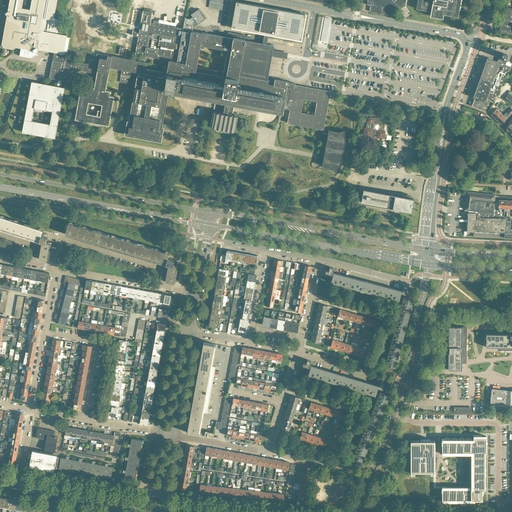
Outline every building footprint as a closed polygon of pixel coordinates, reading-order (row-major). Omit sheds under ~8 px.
[(10,0),(8,11),(5,13),(7,16),(2,44),(4,47),(12,48),(14,46),(21,48),(20,55),(19,55),(19,56),(31,58),(36,54),(37,56),(37,55),(35,52),(38,51),(37,49),(38,48),(59,52),(64,53),(64,54),(66,55),(69,38),(66,37),(67,36),(57,34),(60,21),(54,20),(54,18),(55,11),(55,10),(56,9),(55,9),(57,1),(56,0),(10,0)] [(209,0),(208,8),(228,11),(229,5),(223,4),(223,0),(209,0)] [(323,0),(323,2),(336,5),(336,0),(367,0),(367,4),(371,5),(371,9),(377,10),(378,6),(388,8),(391,11),(402,4),(405,4),(405,7),(406,7),(406,0),(417,0),(416,9),(431,11),(430,16),(442,18),(443,14),(458,16),(460,0),(323,0)] [(64,54),(64,53),(59,52),(57,61),(53,61),(48,84),(32,81),(22,132),(55,138),(65,87),(60,87),(61,81),(68,82),(70,71),(73,69),(88,72),(97,74),(94,88),(91,87),(90,92),(80,90),(75,119),(109,126),(114,97),(109,96),(110,91),(106,90),(110,67),(122,69),(121,74),(130,76),(130,78),(121,77),(120,82),(129,84),(135,85),(129,121),(127,120),(124,135),(161,142),(164,127),(162,127),(163,124),(168,93),(168,91),(215,100),(213,109),(224,111),(223,114),(222,114),(223,112),(220,112),(220,113),(215,112),(214,113),(213,112),(210,126),(212,126),(212,127),(216,128),(216,129),(215,129),(230,132),(229,132),(229,130),(233,131),(234,131),(234,130),(235,131),(238,117),(236,117),(236,116),(228,115),(228,112),(233,113),(234,103),(283,112),(283,108),(290,109),(287,123),(315,128),(314,129),(315,130),(316,130),(317,129),(321,136),(328,137),(328,134),(323,133),(320,129),(323,130),(330,91),(295,85),(295,84),(295,83),(288,82),(288,81),(275,79),(274,81),(268,80),(272,55),(273,55),(274,55),(275,54),(275,53),(275,52),(274,51),(273,51),(274,45),(267,44),(269,34),(301,40),(306,14),(302,14),(300,13),(237,2),(232,27),(264,33),(263,43),(250,41),(251,36),(250,36),(250,37),(246,36),(246,35),(234,33),(234,35),(225,33),(224,37),(202,33),(192,31),(193,24),(196,22),(198,25),(205,20),(198,9),(191,14),(193,17),(190,19),(185,18),(183,29),(175,27),(175,30),(158,27),(159,21),(154,20),(154,23),(150,23),(152,12),(143,10),(143,12),(141,11),(141,10),(134,9),(131,24),(140,26),(139,33),(135,32),(135,31),(133,31),(132,35),(139,36),(135,54),(169,60),(167,66),(163,66),(162,70),(147,67),(148,62),(106,55),(106,56),(97,54),(95,65),(65,60),(66,55),(64,54)] [(503,32),(511,33),(511,7),(507,7),(503,32)] [(325,17),(321,41),(327,42),(331,18),(325,17)] [(474,98),(471,106),(488,112),(502,85),(510,66),(503,64),(504,60),(505,60),(507,54),(502,53),(501,56),(499,56),(497,62),(487,58),(482,74),(480,73),(479,77),(480,77),(473,97),(474,98)] [(490,115),(501,125),(510,116),(511,113),(511,109),(510,108),(503,116),(496,109),(490,115)] [(363,134),(365,135),(370,136),(370,137),(373,141),(377,138),(377,137),(383,138),(384,137),(385,132),(384,130),(386,119),(375,117),(373,118),(373,117),(370,117),(368,118),(368,121),(368,122),(367,123),(366,127),(364,128),(363,134)] [(323,165),(322,166),(324,166),(323,167),(329,168),(334,172),(336,170),(337,169),(337,168),(338,166),(339,165),(339,164),(340,162),(341,161),(341,160),(342,159),(342,158),(342,156),(343,155),(343,154),(343,153),(344,151),(344,150),(344,148),(344,147),(345,146),(345,144),(345,143),(345,142),(345,140),(345,139),(345,138),(345,136),(345,135),(345,133),(344,131),(337,132),(329,131),(328,134),(328,137),(322,165),(323,165)] [(204,177),(212,179),(215,165),(207,163),(204,177)] [(414,198),(410,198),(411,195),(375,191),(364,189),(361,203),(411,212),(413,202),(414,198)] [(504,217),(505,208),(498,208),(499,200),(494,200),(495,195),(494,194),(493,194),(487,194),(486,194),(467,191),(466,191),(464,210),(465,210),(465,213),(464,213),(463,222),(468,222),(468,225),(467,225),(468,225),(468,228),(467,228),(468,228),(467,231),(475,232),(474,236),(473,236),(511,237),(511,229),(510,229),(510,217),(504,217)] [(42,233),(43,230),(0,216),(0,228),(7,230),(14,232),(14,233),(21,235),(21,234),(28,237),(35,239),(39,240),(39,241),(42,242),(39,259),(47,261),(47,260),(50,244),(46,243),(48,235),(48,234),(47,234),(44,233),(42,233)] [(177,267),(176,266),(173,266),(174,260),(167,258),(168,255),(169,253),(68,223),(68,225),(66,224),(64,229),(66,229),(65,233),(69,234),(69,235),(76,237),(76,236),(83,238),(83,239),(90,241),(90,240),(98,243),(97,243),(104,245),(105,245),(112,247),(112,248),(119,250),(119,249),(126,251),(126,252),(133,254),(133,253),(141,256),(148,258),(155,260),(155,261),(162,263),(162,262),(166,263),(165,265),(168,265),(165,282),(173,283),(177,267)] [(225,261),(225,262),(228,263),(228,261),(231,261),(233,251),(227,250),(226,255),(221,254),(220,260),(225,261)] [(251,255),(245,254),(244,261),(243,264),(250,265),(250,262),(251,255)] [(400,297),(403,297),(405,297),(406,294),(407,288),(404,287),(402,291),(337,273),(338,271),(333,270),(333,268),(330,267),(329,267),(328,271),(326,270),(325,272),(328,273),(331,274),(330,278),(332,279),(331,282),(331,281),(331,282),(399,300),(400,297)] [(219,268),(217,275),(225,276),(227,276),(228,277),(229,270),(224,269),(219,268)] [(43,272),(41,282),(48,283),(49,273),(43,272)] [(247,273),(246,280),(255,281),(256,275),(247,273)] [(246,280),(245,286),(254,288),(255,281),(246,280)] [(70,283),(67,282),(64,281),(64,282),(65,283),(64,288),(74,290),(76,284),(75,284),(74,284),(72,283),(70,283)] [(216,281),(215,287),(225,289),(226,285),(225,285),(225,283),(216,281)] [(245,286),(243,292),(253,294),(254,288),(245,286)] [(215,287),(214,293),(224,295),(225,289),(215,287)] [(73,296),(74,290),(64,288),(63,292),(61,292),(61,293),(73,296)] [(151,301),(152,292),(146,291),(145,299),(144,302),(149,303),(149,301),(151,301)] [(71,302),(73,296),(61,293),(61,294),(62,294),(61,299),(71,302)] [(158,293),(156,305),(159,305),(160,302),(163,303),(165,294),(158,293)] [(214,293),(213,300),(223,302),(224,295),(214,293)] [(169,305),(171,295),(165,294),(163,303),(163,305),(167,305),(169,305)] [(399,314),(408,316),(410,312),(410,311),(410,310),(411,310),(412,307),(411,306),(411,305),(412,304),(413,300),(413,299),(405,297),(403,297),(402,302),(400,309),(399,314)] [(70,308),(71,302),(61,299),(60,304),(58,303),(58,304),(70,308)] [(213,300),(212,306),(222,308),(223,302),(213,300)] [(68,313),(70,308),(58,304),(58,306),(59,306),(58,311),(68,313)] [(241,305),(240,311),(249,313),(250,307),(241,305)] [(267,326),(267,325),(269,326),(271,316),(272,310),(265,309),(262,324),(263,325),(267,326)] [(272,310),(271,316),(269,326),(270,326),(274,327),(276,327),(278,316),(279,311),(272,310)] [(55,316),(67,319),(68,313),(58,311),(57,315),(55,315),(55,316)] [(279,311),(278,316),(276,327),(277,327),(277,328),(281,328),(283,328),(286,312),(279,311)] [(211,312),(209,319),(220,320),(220,318),(228,320),(228,316),(221,314),(211,312)] [(286,312),(283,328),(284,328),(283,329),(288,330),(288,329),(290,329),(292,316),(293,313),(286,312)] [(293,313),(292,316),(290,329),(290,330),(295,331),(295,330),(297,331),(301,315),(300,315),(293,313)] [(77,328),(84,329),(86,315),(84,314),(83,318),(82,318),(82,321),(79,321),(77,328)] [(408,316),(399,314),(397,319),(396,326),(394,331),(404,333),(405,329),(405,328),(406,327),(407,324),(406,323),(407,322),(407,321),(408,316)] [(55,322),(65,325),(67,319),(55,316),(55,317),(56,317),(55,322)] [(213,326),(218,327),(220,320),(209,319),(208,325),(213,326)] [(103,325),(102,332),(108,333),(109,326),(110,320),(107,320),(107,323),(106,323),(106,326),(103,325)] [(154,329),(155,329),(165,331),(166,324),(155,322),(154,329)] [(246,332),(247,325),(238,324),(237,331),(242,331),(246,332)] [(466,361),(466,327),(449,327),(448,370),(462,370),(462,361),(466,361)] [(404,333),(394,331),(393,336),(391,343),(390,348),(399,351),(401,346),(401,345),(401,344),(402,344),(403,341),(402,340),(402,339),(402,338),(404,333)] [(486,336),(486,347),(499,347),(500,347),(500,350),(511,349),(511,334),(486,334),(486,336)] [(153,341),(162,343),(164,337),(155,335),(153,335),(152,339),(153,339),(153,341)] [(332,339),(330,346),(330,347),(336,349),(338,341),(332,339)] [(161,349),(162,343),(153,341),(152,344),(152,348),(161,349)] [(342,351),(345,343),(338,341),(336,349),(342,351)] [(187,432),(198,434),(199,429),(200,429),(203,412),(207,413),(215,367),(212,366),(215,350),(213,349),(214,344),(203,342),(187,432)] [(351,345),(348,352),(354,354),(357,347),(358,344),(352,342),(351,345)] [(348,352),(351,345),(345,343),(342,351),(348,352)] [(363,349),(361,356),(367,358),(369,348),(363,346),(363,349)] [(160,356),(161,349),(152,348),(150,347),(150,350),(148,350),(148,351),(144,350),(143,352),(160,356)] [(361,356),(363,349),(357,347),(354,354),(361,356)] [(398,355),(399,351),(390,348),(388,353),(387,360),(385,365),(395,368),(396,363),(396,362),(397,361),(398,357),(397,357),(398,356),(398,355)] [(149,360),(159,362),(160,356),(143,352),(142,352),(141,355),(146,356),(150,357),(149,360)] [(140,363),(139,365),(146,366),(148,366),(158,368),(159,362),(149,360),(147,360),(147,364),(143,363),(140,363)] [(375,395),(376,391),(378,385),(315,367),(315,364),(310,362),(311,361),(310,361),(307,360),(306,363),(305,366),(309,367),(307,371),(309,371),(308,374),(308,375),(375,395)] [(48,362),(47,368),(56,370),(59,370),(60,364),(48,362)] [(146,379),(156,381),(157,374),(149,373),(147,373),(146,379)] [(147,385),(154,387),(156,381),(146,379),(145,382),(147,382),(147,385)] [(381,382),(379,386),(378,385),(376,391),(380,392),(375,403),(373,408),(382,412),(384,407),(385,405),(386,406),(387,403),(386,402),(387,401),(387,400),(389,396),(381,392),(384,383),(381,382)] [(153,393),(154,387),(147,385),(147,386),(144,385),(143,385),(142,389),(135,388),(134,390),(141,391),(144,391),(153,393)] [(503,390),(492,389),(491,404),(509,406),(509,404),(511,405),(511,406),(511,405),(511,393),(510,393),(503,393),(503,391),(503,390)] [(299,397),(292,395),(290,401),(297,403),(299,397)] [(151,406),(152,399),(142,397),(141,397),(140,401),(135,400),(132,400),(132,402),(134,403),(151,406)] [(290,401),(288,407),(295,409),(297,403),(290,401)] [(311,402),(308,412),(314,414),(315,410),(317,404),(311,402)] [(140,410),(150,412),(151,406),(134,403),(134,405),(138,405),(138,406),(140,407),(140,410)] [(286,413),(293,415),(295,409),(288,407),(286,413)] [(380,417),(382,412),(373,408),(371,413),(369,419),(367,424),(376,428),(377,424),(378,423),(378,422),(379,422),(380,419),(380,418),(380,417)] [(149,418),(150,412),(140,410),(138,416),(149,418)] [(117,416),(118,412),(109,411),(108,417),(118,419),(119,416),(117,416)] [(286,413),(284,419),(292,422),(293,415),(286,413)] [(148,425),(149,418),(138,416),(137,423),(148,425)] [(284,419),(282,425),(290,428),(292,422),(284,419)] [(365,429),(362,436),(360,441),(369,444),(371,440),(371,439),(372,438),(374,435),(373,435),(374,433),(376,428),(367,424),(365,429)] [(288,434),(290,428),(282,425),(280,431),(288,434)] [(36,438),(44,439),(46,440),(44,450),(55,452),(58,437),(57,437),(54,436),(55,431),(38,428),(36,438)] [(114,446),(115,438),(116,432),(115,432),(114,435),(109,434),(107,445),(111,446),(114,446)] [(302,432),(300,437),(299,439),(305,441),(308,433),(302,432)] [(312,443),(314,435),(308,433),(305,441),(312,443)] [(314,435),(312,443),(318,445),(320,437),(314,435)] [(446,439),(442,439),(442,440),(442,452),(471,453),(471,487),(446,487),(442,488),(442,489),(442,491),(442,492),(442,500),(482,500),(482,495),(482,489),(484,489),(484,485),(484,478),(484,474),(484,463),(484,459),(484,452),(486,452),(486,436),(473,436),(473,439),(471,439),(470,439),(468,439),(467,439),(466,439),(464,439),(463,439),(460,439),(459,439),(457,439),(456,439),(453,439),(452,439),(450,439),(449,439),(448,439),(446,439)] [(324,446),(326,439),(320,437),(318,445),(323,446),(324,446)] [(122,439),(118,439),(115,438),(114,446),(113,451),(112,455),(112,457),(118,458),(122,439)] [(128,446),(130,446),(129,451),(140,453),(143,440),(132,438),(131,443),(128,443),(128,445),(128,446)] [(330,448),(332,441),(326,439),(324,446),(324,447),(330,448)] [(332,441),(330,448),(335,450),(336,450),(338,443),(339,441),(333,439),(332,441)] [(411,440),(410,440),(410,457),(410,459),(410,471),(414,471),(430,471),(434,471),(434,463),(432,463),(432,460),(434,460),(434,440),(411,440)] [(367,449),(369,444),(360,441),(358,446),(353,457),(362,461),(364,456),(364,455),(365,454),(366,454),(367,451),(366,451),(367,449)] [(9,444),(8,450),(9,450),(17,452),(17,451),(18,447),(18,446),(10,444),(9,444)] [(206,448),(204,458),(208,459),(209,455),(211,456),(212,448),(206,447),(206,448)] [(32,450),(29,467),(31,467),(54,471),(54,469),(57,469),(59,457),(56,457),(57,455),(35,450),(34,450),(32,450)] [(140,453),(129,451),(128,456),(126,456),(125,458),(125,459),(126,459),(128,459),(127,464),(138,466),(140,453)] [(184,457),(192,459),(195,459),(196,456),(193,455),(194,453),(185,451),(184,457)] [(61,457),(59,468),(72,471),(74,459),(69,459),(69,456),(68,456),(66,456),(66,458),(61,457)] [(79,460),(74,459),(72,471),(85,473),(87,462),(82,461),(82,459),(79,458),(79,460)] [(264,465),(264,469),(267,470),(268,466),(270,466),(272,459),(266,458),(264,465)] [(92,463),(87,462),(85,473),(98,475),(100,464),(95,463),(95,461),(94,461),(93,460),(92,460),(92,461),(92,463)] [(105,465),(100,464),(98,475),(111,478),(113,467),(108,466),(108,464),(108,463),(106,463),(105,463),(105,465)] [(124,477),(136,479),(138,466),(127,464),(126,469),(124,469),(123,469),(123,471),(123,472),(123,471),(125,472),(124,477)] [(21,511),(27,511),(29,503),(23,501),(21,511)] [(29,503),(27,511),(33,511),(35,504),(29,503)]
